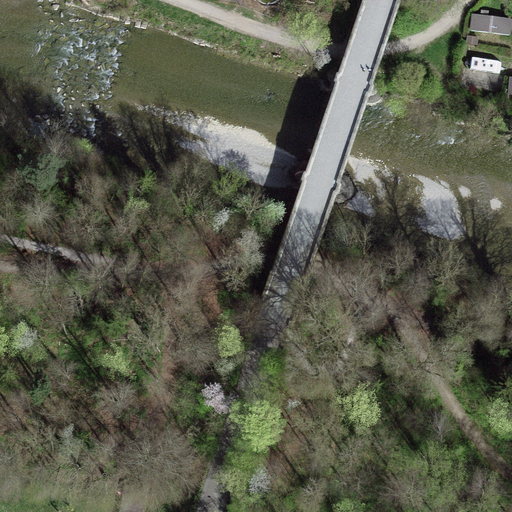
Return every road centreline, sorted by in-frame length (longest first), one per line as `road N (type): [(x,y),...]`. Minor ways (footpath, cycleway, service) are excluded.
road 1 (unclassified): [(212,511),(379,0)]
road 2 (track): [(195,277),(265,259),(370,284),(410,322),(464,417),(511,464)]
road 3 (track): [(464,0),(424,29),(354,51),(184,0)]
road 4 (track): [(0,247),(195,277)]
